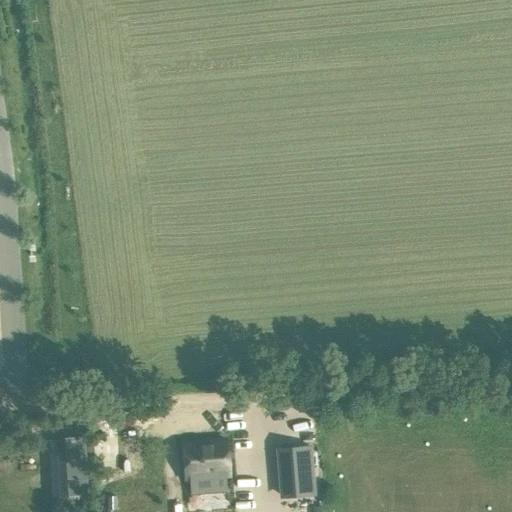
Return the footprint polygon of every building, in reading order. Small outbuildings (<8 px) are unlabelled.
[(248,404),(249,429),(291,427),(290,402),(248,404)] [(85,439),(48,441),(51,500),(89,498),(85,439)] [(226,440),(182,443),(185,478),(189,478),(190,493),(225,491),(224,475),(229,475),(228,460),(225,461),(224,455),(227,455),(226,440)] [(307,440),(276,443),(279,491),(310,489),(307,440)] [(108,510),(117,510),(116,496),(108,496),(108,510)]
